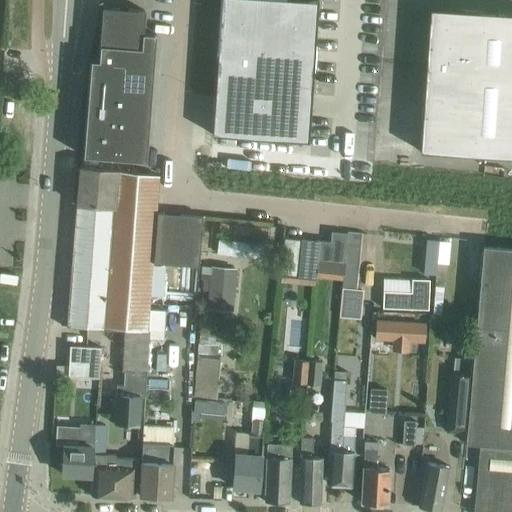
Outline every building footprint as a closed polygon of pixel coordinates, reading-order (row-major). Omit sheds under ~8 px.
[(217,53),(212,134),(309,141),(318,0),(317,0),(222,0),(219,53),(217,53)] [(90,59),(82,156),(146,161),(156,33),(143,32),(145,10),(128,8),(127,13),(119,13),(119,8),(102,6),(98,60),(90,59)] [(511,13),(429,7),(419,151),(511,157),(511,13)] [(67,324),(67,325),(68,325),(87,327),(103,328),(109,250),(113,209),(114,209),(105,328),(126,329),(148,331),(150,310),(157,215),(157,212),(158,213),(161,174),(94,168),(76,167),(75,167),(74,167),(74,168),(80,168),(77,201),(75,201),(72,201),(72,202),(71,203),(75,203),(76,205),(74,230),(73,247),(72,264),(67,324)] [(160,213),(156,263),(199,266),(203,216),(202,216),(160,213)] [(264,237),(265,225),(217,218),(215,229),(264,237)] [(323,240),(319,278),(343,281),(347,236),(348,233),(331,231),(330,241),(323,240)] [(343,281),(342,288),(357,290),(362,232),(348,231),(348,233),(347,236),(343,281)] [(431,271),(433,238),(421,237),(420,271),(431,271)] [(302,240),(298,278),(316,280),(317,278),(319,278),(323,240),(301,238),(301,240),(302,240)] [(465,435),(465,443),(479,444),(473,511),(474,511),(475,508),(511,511),(511,247),(484,245),(482,245),(471,375),(465,435)] [(201,278),(204,278),(203,290),(209,291),(208,308),(234,310),(238,268),(212,265),(211,267),(202,266),(201,278)] [(384,289),(383,307),(428,309),(429,280),(411,279),(411,291),(384,289)] [(148,331),(147,338),(150,338),(165,339),(166,311),(150,310),(148,331)] [(307,310),(288,310),(288,355),(308,354),(307,310)] [(373,313),(369,337),(389,340),(387,347),(407,351),(409,340),(421,342),(424,321),(373,313)] [(197,365),(194,396),(217,398),(221,357),(224,328),(205,326),(201,326),(197,365)] [(126,329),(124,370),(148,372),(150,338),(147,338),(148,331),(126,329)] [(60,366),(60,375),(69,375),(69,376),(99,377),(101,348),(88,347),(71,346),(69,367),(60,366)] [(294,359),(292,382),(305,384),(307,360),(294,359)] [(322,362),(307,360),(305,384),(319,385),(322,362)] [(328,463),(327,483),(351,484),(353,464),(353,450),(354,434),(343,433),(343,425),(346,380),(346,371),(334,370),(333,379),(331,419),(328,463)] [(116,394),(114,394),(113,424),(139,425),(140,396),(146,397),(147,373),(127,371),(126,385),(123,385),(123,386),(116,386),(116,394)] [(451,373),(446,433),(465,435),(471,375),(451,373)] [(370,389),(369,412),(385,413),(386,390),(370,389)] [(252,433),(249,433),(237,432),(232,486),(258,489),(261,454),(259,454),(261,434),(262,434),(265,402),(253,401),(251,419),(253,420),(252,433)] [(416,421),(404,420),(403,444),(415,445),(416,421)] [(61,473),(91,475),(95,424),(79,423),(78,445),(63,444),(61,473)] [(143,425),(142,442),(139,496),(169,497),(170,477),(173,426),(143,425)] [(313,437),(300,437),(300,441),(299,502),(321,503),(321,456),(312,455),(313,437)] [(105,442),(94,441),(91,475),(90,495),(134,497),(136,459),(115,457),(116,454),(104,453),(105,442)] [(266,444),(266,456),(264,501),(288,502),(290,444),(266,444)] [(450,465),(426,461),(418,506),(441,511),(450,465)] [(362,481),(360,501),(387,503),(388,483),(389,468),(375,467),(362,467),(362,481)]
